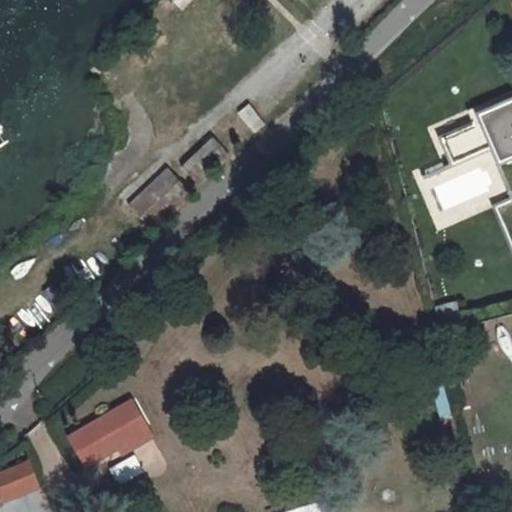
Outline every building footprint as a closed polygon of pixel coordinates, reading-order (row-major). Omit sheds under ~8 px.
[(511,100),(477,116),(498,164),(511,157),(511,100)] [(444,159),(476,148),(468,121),(435,131),(444,159)] [(148,431),(132,404),(70,442),(86,469),(148,431)] [(49,472),(65,463),(41,423),(26,432),(49,472)] [(133,477),(160,462),(149,443),(122,458),(133,477)] [(0,503),(34,488),(22,459),(0,468),(0,503)] [(314,511),(311,502),(279,511),(314,511)]
